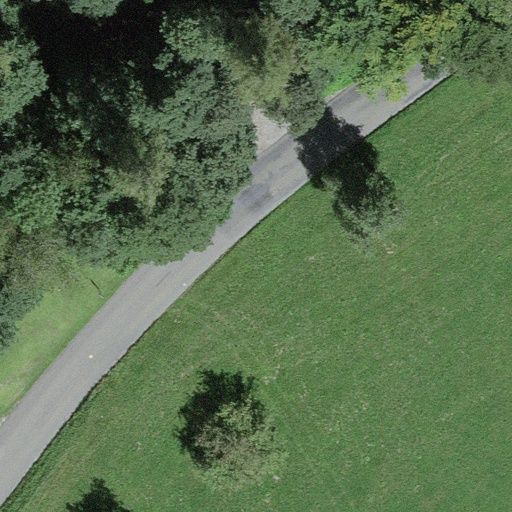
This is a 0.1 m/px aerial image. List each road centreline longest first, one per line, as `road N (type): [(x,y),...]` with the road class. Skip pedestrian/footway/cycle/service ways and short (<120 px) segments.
road 1 (tertiary): [(510,0),(289,161),(193,244),(53,393),(0,463)]
road 2 (track): [(289,161),(259,95),(251,0)]
